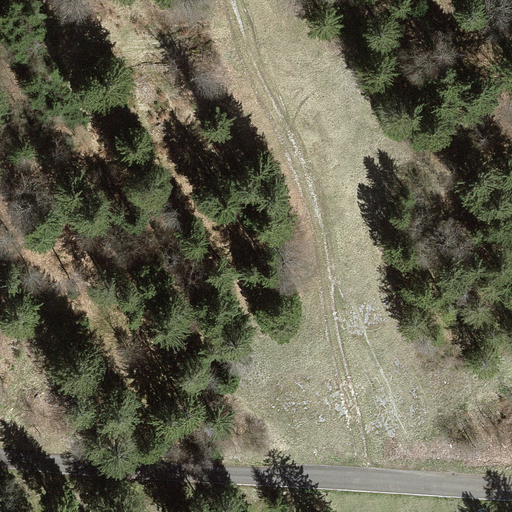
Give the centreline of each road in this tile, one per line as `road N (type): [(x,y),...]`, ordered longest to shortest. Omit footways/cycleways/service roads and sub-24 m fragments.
road 1 (track): [(245,0),(411,478),(487,511)]
road 2 (tertiary): [(511,473),(411,478),(0,456)]
